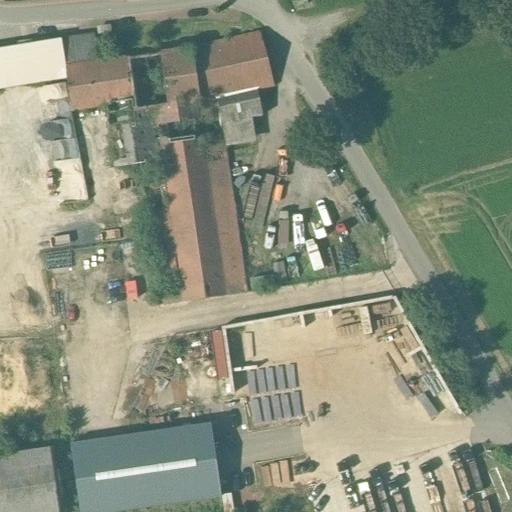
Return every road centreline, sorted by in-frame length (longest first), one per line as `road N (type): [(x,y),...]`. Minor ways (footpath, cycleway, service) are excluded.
road 1 (unclassified): [(511,420),(267,0)]
road 2 (residential): [(207,0),(0,13)]
